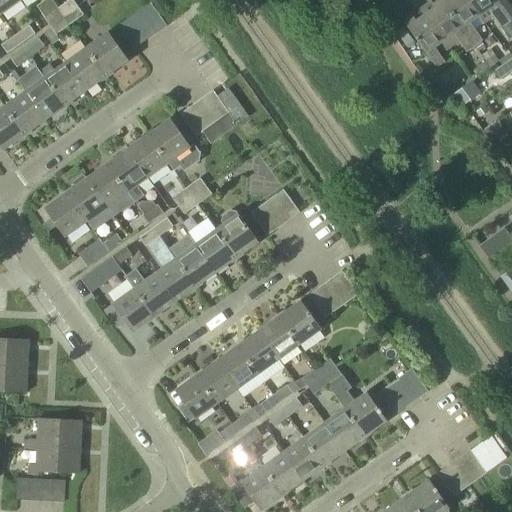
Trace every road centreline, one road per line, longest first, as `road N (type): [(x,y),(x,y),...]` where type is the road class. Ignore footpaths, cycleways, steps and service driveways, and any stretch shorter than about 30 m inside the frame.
road 1 (residential): [(118,384),(305,250)]
road 2 (residential): [(0,193),(184,61)]
road 3 (residential): [(118,384),(0,217)]
road 4 (residential): [(317,511),(434,429)]
road 5 (residential): [(179,493),(167,452),(118,384)]
